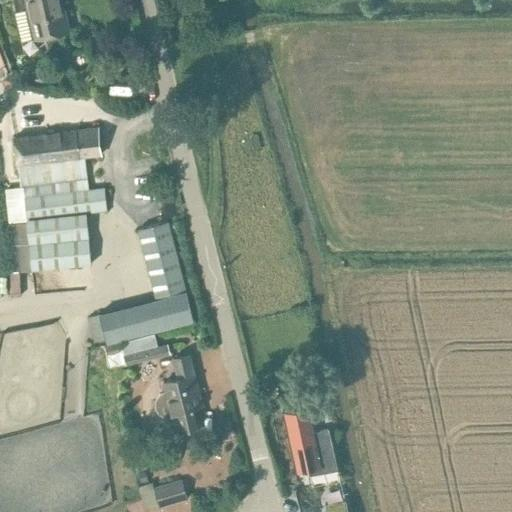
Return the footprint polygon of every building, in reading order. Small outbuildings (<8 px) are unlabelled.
[(14,0),(17,10),(23,41),(70,31),(62,0),(14,0)] [(21,186),(6,187),(11,221),(8,222),(13,270),(13,271),(32,269),(92,263),(87,212),(107,210),(105,187),(89,189),(85,156),(101,155),(99,128),(13,137),(16,166),(19,165),(21,186)] [(169,220),(139,228),(157,297),(100,311),(108,342),(195,320),(169,220)] [(70,266),(67,267),(68,273),(69,279),(80,278),(93,276),(92,264),(70,266)] [(158,345),(155,333),(106,346),(111,366),(125,362),(126,365),(171,354),(168,343),(158,345)] [(169,416),(172,416),(175,431),(198,426),(193,407),(203,404),(191,353),(174,357),(179,378),(163,382),(165,390),(164,390),(162,391),(161,392),(159,393),(158,395),(157,396),(156,397),(156,399),(155,400),(155,403),(155,404),(156,406),(156,407),(157,409),(157,410),(159,412),(160,413),(162,414),(164,415),(165,416),(167,416),(168,416),(169,416)] [(323,396),(310,399),(313,410),(326,407),(323,396)] [(306,408),(286,413),(298,471),(309,469),(310,475),(337,469),(328,429),(312,432),(306,408)] [(154,488),(160,506),(187,498),(181,480),(154,488)]
